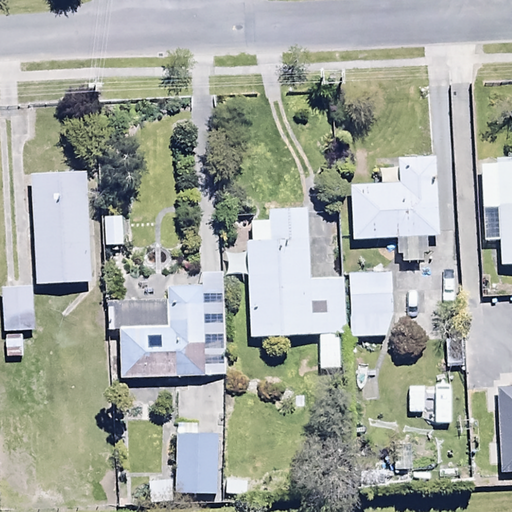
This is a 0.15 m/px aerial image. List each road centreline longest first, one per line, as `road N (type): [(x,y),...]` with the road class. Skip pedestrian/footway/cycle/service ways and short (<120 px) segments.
road 1 (residential): [(163,28),(511,12)]
road 2 (residential): [(0,36),(163,28)]
